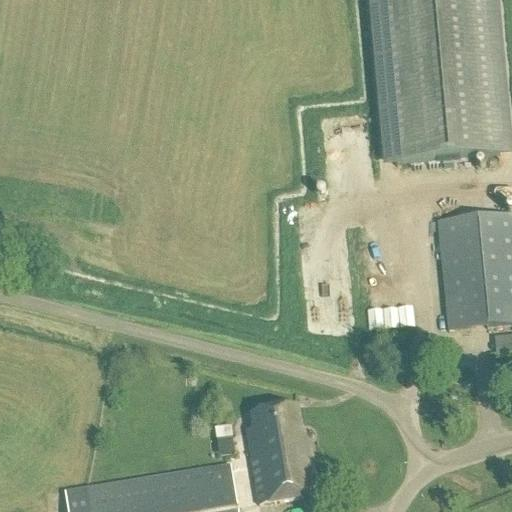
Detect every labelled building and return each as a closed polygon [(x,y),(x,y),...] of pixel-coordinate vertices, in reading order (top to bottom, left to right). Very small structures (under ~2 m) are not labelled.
[(486,0),(383,0),(399,172),(501,163),(486,0)] [(511,221),(440,228),(449,336),(511,329),(511,221)] [(361,331),(348,224),(310,229),(311,238),(312,238),(324,335),(361,331)] [(398,312),(400,332),(414,331),(413,311),(398,312)] [(382,313),(384,334),(399,332),(397,312),(382,313)] [(382,313),(367,315),(369,335),(384,334),(382,313)] [(303,437),(299,411),(252,419),(254,433),(249,434),(261,510),(319,501),(311,445),(303,437)] [(240,511),(233,470),(90,492),(65,496),(67,511),(240,511)]
